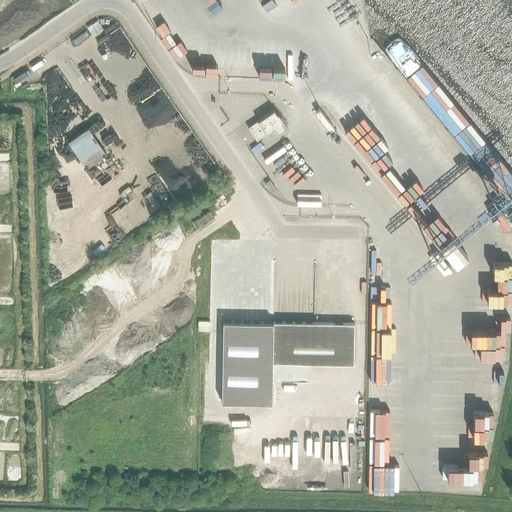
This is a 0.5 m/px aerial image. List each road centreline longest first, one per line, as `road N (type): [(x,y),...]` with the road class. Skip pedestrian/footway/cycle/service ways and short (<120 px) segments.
road 1 (unknown): [(353,233),(362,253),(362,382),(346,396),(287,393),(276,389),(267,368),(266,210)]
road 2 (unclassified): [(120,0),(280,232),(360,233)]
